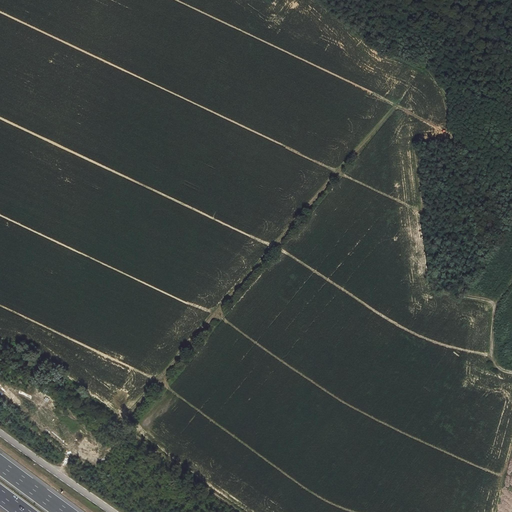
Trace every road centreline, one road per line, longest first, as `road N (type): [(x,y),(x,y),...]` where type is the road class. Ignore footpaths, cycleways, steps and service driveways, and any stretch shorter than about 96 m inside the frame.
road 1 (track): [(240,511),(122,421),(391,110)]
road 2 (track): [(494,303),(444,294),(431,282),(414,148),(455,137)]
road 3 (unclassified): [(0,431),(112,511)]
